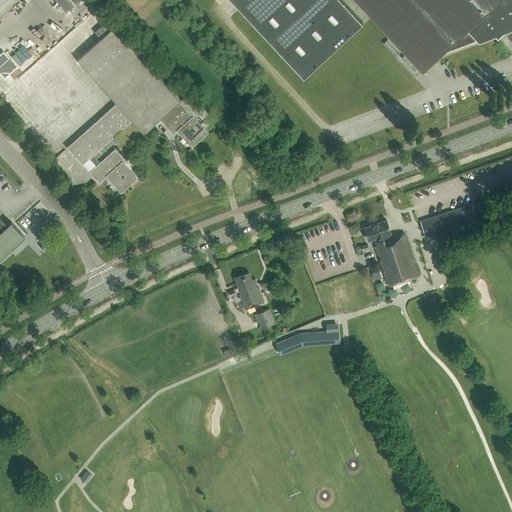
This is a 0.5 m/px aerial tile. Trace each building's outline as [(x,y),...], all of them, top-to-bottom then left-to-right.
[(82,0),(56,0),(67,13),(82,0)] [(511,0),(231,0),(303,77),(362,23),(341,0),(354,0),(422,73),(443,54),(477,41),(479,42),(496,36),(497,39),(503,33),(511,29),(511,0)] [(161,120),(180,101),(114,27),(110,31),(105,25),(96,33),(101,39),(77,61),(116,104),(67,148),(83,165),(85,163),(92,170),(89,173),(99,184),(109,175),(113,179),(111,181),(122,192),(137,179),(124,165),(127,162),(115,149),(101,162),(98,159),(110,149),(106,144),(131,122),(143,135),(161,120)] [(0,72),(5,78),(17,67),(3,52),(0,54),(0,72)] [(180,101),(161,120),(174,134),(177,131),(192,147),(207,133),(180,103),(181,102),(180,101)] [(436,241),(467,230),(465,225),(466,224),(460,208),(428,219),(433,234),(434,234),(436,241)] [(0,252),(6,247),(8,249),(16,242),(14,240),(21,233),(11,222),(8,226),(0,217),(0,252)] [(392,238),(390,233),(391,233),(386,220),(364,227),(369,240),(374,238),(377,245),(375,246),(388,286),(419,276),(405,233),(392,238)] [(255,278),(251,279),(249,272),(234,277),(240,293),(238,294),(244,309),(264,302),(258,288),(255,289),(253,283),(256,282),(255,278)] [(260,327),(259,327),(260,329),(276,323),(269,308),(254,315),(257,322),(259,322),(260,327)] [(326,331),(300,333),(275,344),(281,355),(303,346),(340,343),(338,323),(326,324),(326,331)] [(92,475),(87,471),(80,479),(85,483),(92,475)]
